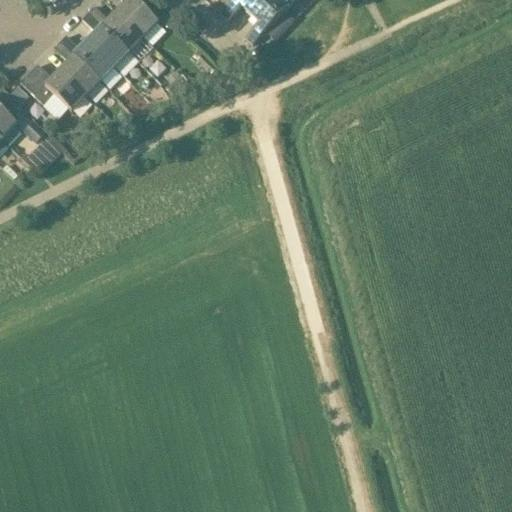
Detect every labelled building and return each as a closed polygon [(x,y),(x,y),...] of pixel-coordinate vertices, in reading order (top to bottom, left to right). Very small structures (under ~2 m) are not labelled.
[(130,0),(117,0),(126,8),(117,16),(143,41),(158,27),(130,0)] [(225,0),(214,11),(221,18),(238,0),(225,0)] [(269,0),(238,0),(221,18),(228,25),(242,10),(251,19),(269,0)] [(260,27),(246,42),(253,48),(292,8),(284,0),(269,0),(251,19),(260,27)] [(95,10),(89,17),(129,56),(143,41),(117,16),(110,24),(95,10)] [(129,56),(89,17),(83,23),(97,37),(89,46),(115,71),(129,56)] [(81,54),(67,39),(60,46),(100,86),(115,71),(89,46),(81,54)] [(60,46),(54,52),(69,66),(60,76),(86,101),(100,86),(60,46)] [(198,63),(212,78),(218,71),(204,57),(198,63)] [(53,83),(38,69),(20,87),(43,109),(54,98),(71,115),(86,101),(60,76),(53,83)] [(188,85),(182,78),(166,93),(173,99),(188,85)] [(0,140),(1,142),(16,127),(17,128),(28,116),(3,92),(0,94),(0,140)] [(34,125),(24,135),(36,147),(46,137),(34,125)] [(24,162),(40,176),(60,154),(44,139),(24,162)]
